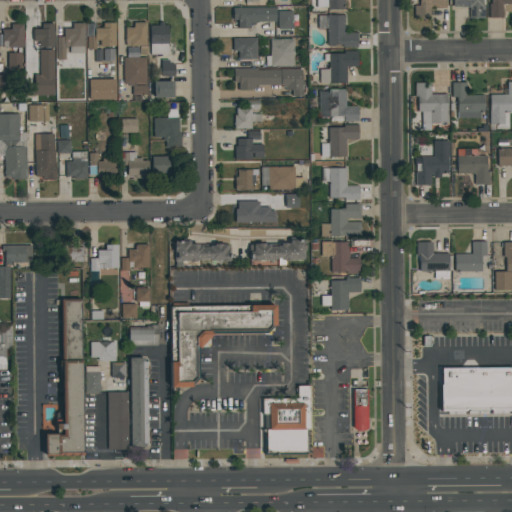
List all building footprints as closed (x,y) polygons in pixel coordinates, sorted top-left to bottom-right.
[(344,0),(344,9),(327,9),(327,8),(315,8),(315,0),(344,0)] [(414,19),(414,6),(419,6),(419,0),(445,0),(446,7),(429,7),(429,19),(414,19)] [(469,19),(483,19),(483,0),(452,0),(452,7),(469,7),(469,19)] [(511,0),(511,12),(503,12),(503,18),(488,18),(488,4),(490,4),(490,0),(511,0)] [(233,8),(232,21),(237,21),(237,28),(253,29),(253,21),(276,22),(276,9),(233,8)] [(292,11),(278,12),(278,29),(292,29),(292,11)] [(344,33),(344,16),(318,16),(317,30),(327,30),(326,46),(357,46),(358,33),(344,33)] [(56,37),(56,59),(65,59),(65,47),(85,47),(84,23),(72,24),(72,29),(63,29),(63,37),(56,37)] [(146,46),(146,23),(133,23),(133,28),(125,28),(125,46),(146,46)] [(23,48),(23,24),(11,24),(10,30),(2,29),(2,47),(23,48)] [(35,29),(35,47),(54,47),(54,24),(40,24),(41,29),(35,29)] [(150,55),(168,55),(167,24),(149,25),(150,55)] [(98,46),(115,46),(115,25),(95,25),(95,37),(87,37),(87,49),(98,49),(98,46)] [(234,39),(235,60),(256,59),(256,39),(234,39)] [(294,66),(294,39),(270,39),(270,57),(265,57),(265,66),(294,66)] [(319,83),(345,83),(346,66),(357,66),(357,53),(328,53),(328,70),(319,70),(319,83)] [(146,95),(145,57),(123,58),(124,85),(131,85),(132,95),(146,95)] [(162,75),(172,75),(172,65),(162,65),(162,75)] [(302,70),(233,69),(232,82),(238,82),(238,90),(256,90),(256,85),(284,86),(284,90),(291,90),(291,96),(302,96),(302,70)] [(89,100),(116,100),(115,79),(88,80),(89,100)] [(153,98),(173,98),(173,82),(153,82),(153,98)] [(511,82),(507,82),(507,95),(489,95),(489,124),(504,124),(503,112),(511,112),(511,82)] [(430,95),(430,83),(415,83),(416,113),(422,113),(422,124),(447,124),(446,94),(430,95)] [(457,113),(484,112),(483,95),(465,96),(465,83),(451,83),(451,97),(456,97),(457,113)] [(319,117),(330,117),(330,123),(358,122),(357,106),(345,107),(344,90),(318,90),(319,117)] [(260,100),(248,101),(249,114),(260,113),(260,100)] [(47,105),(27,106),(28,122),(48,121),(47,105)] [(153,138),(164,138),(164,148),(178,148),(179,110),(167,109),(167,119),(154,118),(153,138)] [(234,129),(251,129),(251,122),(260,122),(261,114),(248,114),(248,109),(234,109),(234,129)] [(26,179),(25,146),(19,146),(18,114),(0,114),(0,151),(3,151),(4,179),(26,179)] [(136,119),(120,119),(120,133),(136,133),(136,119)] [(328,127),(328,144),(321,144),(321,158),(346,157),(346,140),(358,139),(357,126),(328,127)] [(262,142),(259,142),(259,131),(247,132),(247,139),(234,139),(235,159),(263,159),(262,142)] [(34,134),(35,179),(55,178),(54,134),(34,134)] [(448,141),(433,141),(433,157),(420,157),(420,172),(415,172),(415,185),(430,185),(430,176),(448,176),(448,141)] [(511,148),(497,149),(497,166),(511,166),(511,148)] [(147,178),(147,159),(135,160),(135,152),(121,153),(121,166),(127,166),(127,178),(147,178)] [(66,178),(86,178),(86,153),(73,153),(73,162),(65,162),(66,178)] [(90,156),(89,173),(97,174),(97,177),(110,178),(111,162),(97,161),(97,156),(90,156)] [(151,157),(152,175),(170,174),(169,156),(151,157)] [(294,167),(260,167),(261,189),(294,189),(294,167)] [(358,186),(346,186),(346,168),(328,168),(328,200),(358,199),(358,186)] [(235,191),(255,191),(255,170),(235,170),(235,191)] [(285,208),(298,208),(298,195),(285,195),(285,208)] [(258,199),(236,203),(238,214),(241,214),(243,225),(270,220),(267,209),(260,210),(258,199)] [(329,209),(329,224),(322,224),(322,237),(360,236),(359,220),(360,220),(360,204),(343,204),(344,209),(329,209)] [(481,271),(480,256),(485,256),(485,241),(471,242),(471,254),(454,254),(454,272),(481,271)] [(348,242),(321,242),(321,257),(330,256),(330,273),(359,273),(359,258),(348,259),(348,242)] [(448,253),(432,254),(431,242),(417,243),(418,272),(448,271),(448,253)] [(511,242),(503,243),(504,272),(493,272),(494,291),(511,291),(511,273),(511,242)] [(304,243),(252,243),(252,260),(304,261),(304,243)] [(229,261),(229,244),(173,244),(174,262),(229,261)] [(4,246),(4,264),(31,263),(31,245),(4,246)] [(90,270),(118,269),(117,245),(104,245),(104,250),(96,251),(96,259),(89,259),(90,270)] [(148,268),(148,247),(127,246),(127,261),(133,261),(133,268),(148,268)] [(66,262),(85,262),(84,248),(66,248),(66,262)] [(10,267),(0,267),(0,298),(9,299),(10,267)] [(329,280),(330,311),(347,310),(347,293),(359,292),(359,279),(329,280)] [(149,289),(135,289),(135,302),(148,303),(149,289)] [(61,300),(81,300),(85,455),(47,456),(44,435),(63,435),(62,430),(55,428),(55,424),(62,424),(61,300)] [(135,318),(135,304),(123,304),(123,319),(135,318)] [(170,386),(199,386),(199,348),(210,348),(210,334),(274,334),(274,305),(248,305),(248,313),(170,313),(170,386)] [(10,326),(0,325),(0,370),(10,370),(10,326)] [(128,327),(128,346),(157,346),(157,327),(128,327)] [(89,360),(115,360),(115,342),(90,342),(89,360)] [(146,358),(128,358),(130,447),(147,447),(146,358)] [(124,363),(111,363),(111,378),(125,377),(124,363)] [(85,393),(99,393),(99,367),(84,367),(85,393)] [(511,416),(511,367),(440,369),(441,413),(478,412),(478,417),(511,416)] [(309,455),(308,386),(297,386),(297,399),(261,399),(262,456),(309,455)] [(366,390),(351,390),(352,431),(367,431),(366,390)] [(107,392),(107,450),(127,450),(127,392),(107,392)]
